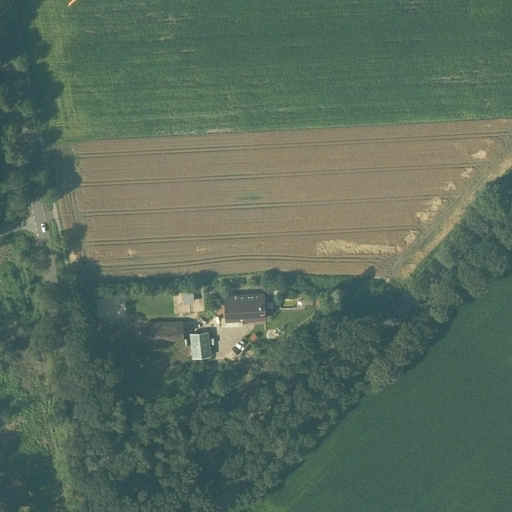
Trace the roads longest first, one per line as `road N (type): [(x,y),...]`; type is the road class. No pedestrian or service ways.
road 1 (unclassified): [(217,511),(511,193)]
road 2 (tertiary): [(98,511),(38,220)]
road 3 (tertiary): [(38,220),(0,16)]
road 4 (unknown): [(399,314),(338,305),(203,311)]
